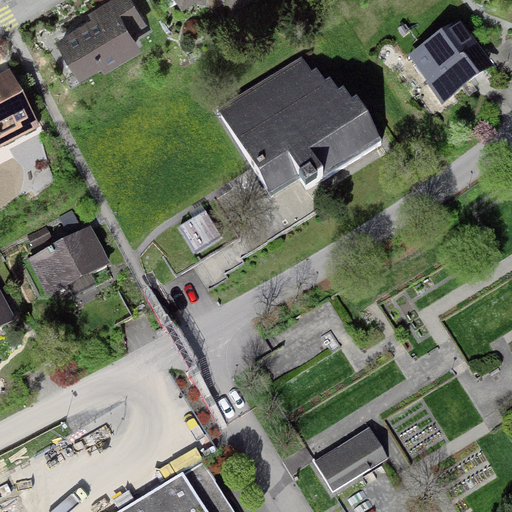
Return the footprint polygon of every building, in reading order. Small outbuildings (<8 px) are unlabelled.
[(147,22),(133,0),(106,0),(88,11),(91,17),(55,38),(79,78),(100,65),(104,71),(143,48),(133,31),(147,22)] [(442,105),(494,70),(460,21),(408,56),(442,105)] [(305,192),(382,145),(357,103),(351,106),(343,92),(338,95),(330,81),(325,84),(316,70),(311,73),(302,58),(215,110),(254,174),(269,199),(299,181),(305,192)] [(0,150),(39,131),(9,71),(0,75),(0,150)] [(67,234),(81,227),(72,211),(59,218),(67,234)] [(179,228),(194,256),(221,240),(206,213),(179,228)] [(53,239),(47,227),(28,236),(35,249),(53,239)] [(91,276),(110,266),(91,228),(28,260),(48,298),(68,287),(77,305),(95,295),(91,289),(96,286),(91,276)] [(0,329),(16,321),(0,290),(0,329)] [(103,301),(117,327),(133,318),(119,292),(103,301)] [(4,355),(16,379),(43,365),(30,341),(4,355)] [(333,493),(388,460),(369,429),(314,462),(333,493)] [(233,511),(203,462),(120,511),(233,511)] [(363,478),(367,485),(385,472),(381,466),(363,478)] [(348,499),(352,506),(366,497),(362,491),(348,499)] [(366,511),(374,507),(369,500),(355,509),(356,511),(366,511)]
